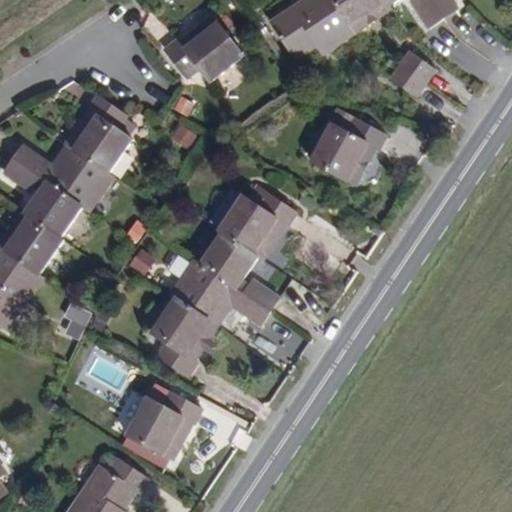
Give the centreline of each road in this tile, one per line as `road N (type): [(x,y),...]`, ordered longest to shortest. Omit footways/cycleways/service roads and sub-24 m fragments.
road 1 (tertiary): [(511,106),(237,511)]
road 2 (residential): [(109,42),(0,108)]
